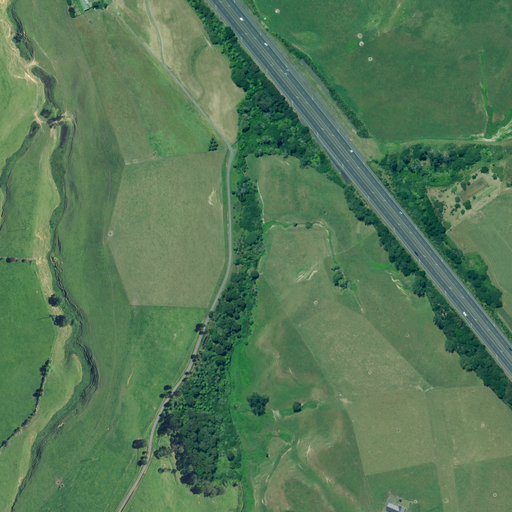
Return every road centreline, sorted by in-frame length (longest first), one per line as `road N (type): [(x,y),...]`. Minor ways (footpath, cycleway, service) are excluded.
road 1 (motorway): [(511,372),(209,0)]
road 2 (motorway): [(224,0),(511,355)]
road 3 (track): [(511,142),(422,142),(380,152),(348,132)]
